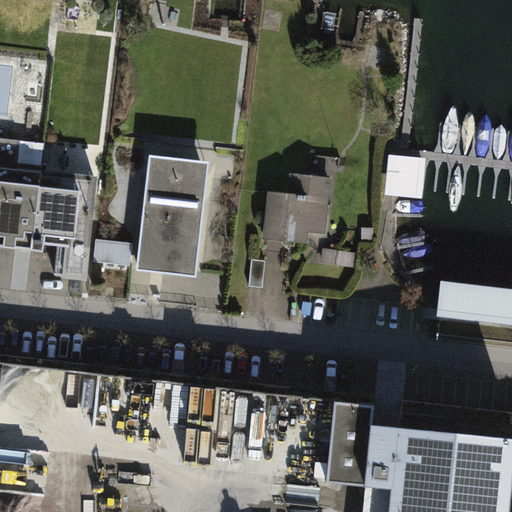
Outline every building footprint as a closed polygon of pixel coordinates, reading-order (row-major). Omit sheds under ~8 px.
[(86,282),(98,178),(19,169),(22,141),(0,138),(0,248),(44,254),(45,247),(66,249),(62,280),(86,282)] [(399,157),(388,156),(384,196),(422,200),(426,160),(399,157)] [(210,164),(149,157),(136,272),(197,279),(210,164)] [(326,235),(332,178),(289,174),(287,194),(269,192),(264,240),(307,245),(308,233),(326,235)] [(132,245),(95,241),(93,263),(130,267),(132,245)] [(249,288),(264,289),(266,261),(251,260),(249,288)] [(440,319),(438,335),(511,343),(511,291),(441,283),(440,286),(437,318),(440,319)] [(364,491),(370,429),(372,408),(334,404),(325,485),(364,491)] [(511,511),(511,507),(511,442),(370,429),(364,491),(391,494),(389,511),(511,511)] [(389,511),(391,494),(364,491),(361,511),(389,511)]
